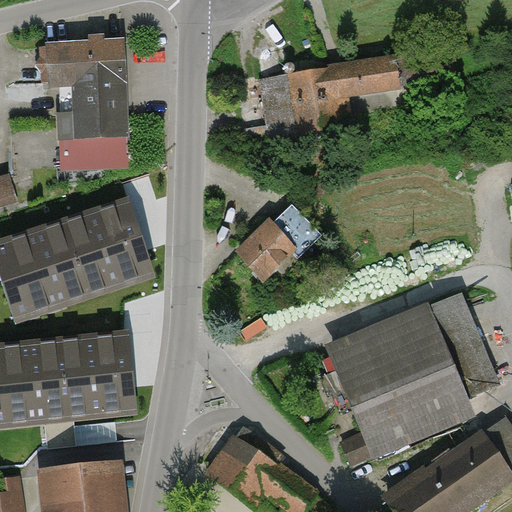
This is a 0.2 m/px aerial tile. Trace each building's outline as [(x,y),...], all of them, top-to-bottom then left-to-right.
[(129,168),(125,38),(47,41),(49,89),(58,88),(61,171),(129,168)] [(395,67),(261,85),(271,157),(354,145),(349,108),(400,101),(395,67)] [(127,204),(7,244),(31,317),(152,278),(127,204)] [(233,262),(264,295),(322,242),(290,209),(233,262)] [(459,287),(324,343),(374,461),(477,418),(467,396),(499,383),(459,287)] [(134,410),(125,337),(0,351),(0,361),(2,378),(4,398),(7,424),(134,410)] [(387,499),(397,511),(468,511),(511,480),(511,439),(496,418),(387,499)] [(320,511),(325,507),(237,443),(208,482),(249,511),(320,511)] [(117,511),(112,458),(41,466),(46,511),(117,511)] [(0,511),(26,511),(21,477),(0,479),(0,511)]
